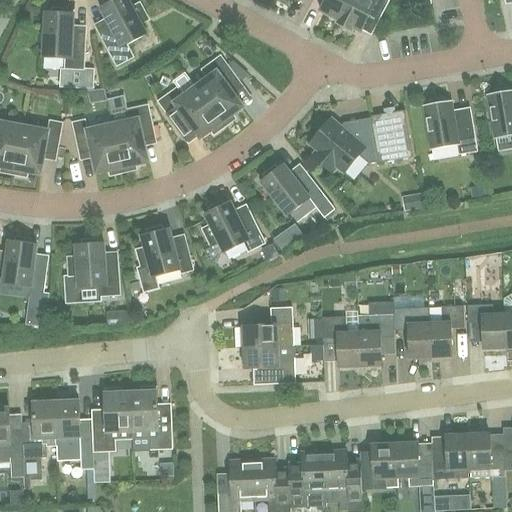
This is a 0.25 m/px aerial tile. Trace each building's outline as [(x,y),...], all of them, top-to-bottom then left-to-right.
[(108,0),(105,2),(107,6),(100,10),(108,25),(97,31),(117,68),(134,58),(127,46),(147,35),(142,25),(149,21),(140,4),(133,8),(128,0),(108,0)] [(352,0),(326,0),(321,12),(340,22),(338,26),(339,26),(352,0)] [(378,24),(391,0),(352,0),(339,26),(351,32),(352,29),(360,33),(368,19),(378,24)] [(67,15),(67,10),(53,10),(53,14),(45,14),(43,58),(65,59),(65,70),(85,71),(86,34),(74,33),(75,15),(67,15)] [(225,128),(235,120),(232,116),(243,108),(230,90),(240,83),(228,66),(221,56),(201,71),(208,80),(196,88),(225,128)] [(228,66),(240,83),(249,76),(235,63),(234,62),(228,66)] [(85,91),(96,90),(95,79),(84,80),(85,91)] [(177,88),(158,103),(189,145),(211,132),(214,135),(224,128),(195,89),(184,97),(177,88)] [(511,92),(509,93),(508,89),(494,91),(495,96),(488,97),(496,139),(511,136),(511,92)] [(445,104),(444,100),(430,102),(431,107),(424,108),(432,150),(457,146),(459,156),(478,153),(471,115),(454,118),(451,103),(445,104)] [(128,122),(113,126),(124,174),(137,171),(135,166),(148,163),(143,141),(156,139),(150,113),(148,106),(141,107),(126,111),(128,122)] [(393,113),(390,110),(387,114),(386,115),(371,117),(371,120),(359,122),(362,138),(354,140),(351,137),(349,129),(343,130),(331,121),(311,145),(318,151),(313,157),(332,173),(337,167),(344,173),(359,156),(369,165),(379,163),(379,165),(413,159),(405,111),(394,113),(393,113)] [(88,131),(86,120),(72,123),(80,155),(92,153),(97,174),(109,171),(111,176),(124,174),(113,126),(88,131)] [(57,156),(63,124),(50,121),(48,132),(23,127),(14,176),(27,178),(28,173),(41,175),(45,153),(57,156)] [(14,176),(23,127),(0,123),(0,167),(2,168),(1,173),(14,176)] [(294,178),(284,166),(279,171),(276,167),(264,176),(267,180),(261,184),(287,217),(309,199),(324,219),(335,210),(304,170),(294,178)] [(405,213),(407,212),(424,209),(421,195),(402,198),(405,213)] [(225,206),(223,202),(209,209),(212,213),(205,216),(210,226),(203,230),(211,247),(218,243),(224,254),(244,244),(248,253),(266,245),(249,211),(238,217),(231,203),(225,206)] [(163,232),(162,228),(148,231),(149,236),(142,238),(145,249),(137,251),(142,269),(150,267),(153,278),(180,271),(181,275),(194,271),(186,241),(174,245),(170,230),(163,232)] [(274,241),(283,254),(294,246),(285,234),(274,241)] [(30,245),(31,241),(17,239),(16,243),(9,242),(7,254),(0,252),(0,271),(5,272),(3,284),(31,288),(31,292),(43,294),(44,294),(48,263),(36,261),(38,246),(30,245)] [(97,245),(97,240),(82,241),(83,246),(75,247),(76,258),(68,259),(69,277),(77,277),(78,288),(100,287),(101,298),(121,296),(118,259),(106,259),(105,245),(97,245)] [(401,274),(400,266),(392,267),(392,275),(401,274)] [(356,277),(339,278),(339,279),(330,279),(330,288),(341,287),(341,286),(357,285),(356,277)] [(208,293),(204,283),(194,286),(198,296),(208,293)] [(43,294),(31,292),(30,301),(42,303),(43,294)] [(493,315),(493,306),(468,307),(469,325),(483,324),(484,351),(506,350),(504,315),(493,315)] [(431,359),(453,358),(452,330),(465,329),(464,307),(442,308),(442,324),(430,324),(431,359)] [(279,347),(294,346),(293,309),(271,309),(272,326),(243,327),(244,349),(279,347)] [(417,325),(417,309),(394,310),(395,316),(395,332),(408,331),(410,360),(431,359),(430,324),(417,325)] [(108,328),(128,327),(126,311),(106,312),(108,328)] [(361,368),(382,367),(382,349),(396,348),(395,332),(395,316),(369,317),(370,333),(359,333),(361,368)] [(347,334),(346,318),(323,319),(324,341),(338,340),(339,369),(361,368),(359,333),(347,334)] [(311,346),(312,362),(324,362),(324,361),(324,345),(311,346)] [(295,359),(294,346),(279,347),(244,349),(245,370),(273,369),(274,385),(296,384),(295,359)] [(131,394),(133,439),(150,439),(150,452),(173,451),(172,407),(158,408),(157,387),(141,387),(141,394),(131,394)] [(132,439),(133,439),(131,394),(121,394),(121,388),(105,389),(106,428),(92,428),(93,454),(117,453),(116,440),(132,439)] [(57,448),(72,447),(72,439),(81,439),(79,401),(55,402),(57,440),(56,440),(57,448)] [(24,479),(40,479),(39,459),(47,458),(47,440),(56,440),(57,440),(55,402),(33,403),(35,446),(23,447),(24,478),(24,479)] [(24,478),(23,447),(19,447),(19,444),(11,445),(10,409),(0,408),(0,464),(11,465),(12,479),(24,478)] [(468,435),(470,479),(481,479),(499,478),(499,486),(506,486),(506,478),(505,472),(505,460),(491,461),(490,434),(468,435)] [(434,481),(470,479),(468,435),(446,436),(447,467),(433,468),(434,474),(434,481)] [(82,471),(94,470),(93,442),(81,443),(82,471)] [(420,475),(418,443),(396,444),(398,479),(409,479),(409,488),(434,487),(434,481),(434,474),(420,475)] [(361,459),(361,472),(362,483),(362,490),(387,489),(398,489),(398,479),(396,444),(372,445),(373,452),(360,452),(361,459)] [(361,459),(347,460),(347,452),(324,453),(326,492),(339,491),(340,507),(340,511),(363,511),(362,490),(362,483),(361,472),(361,459)] [(289,468),(290,486),(290,492),(291,509),(314,508),(327,508),(326,492),(324,453),(302,454),(302,461),(289,462),(289,468)] [(277,492),(275,461),(253,462),(254,501),(268,500),(268,511),(291,511),(291,509),(290,492),(277,492)] [(174,475),(174,462),(161,463),(161,476),(174,475)] [(219,511),(241,511),(241,501),(254,501),(253,462),(230,463),(232,494),(218,495),(219,511)] [(436,499),(437,510),(450,509),(450,498),(436,499)]
